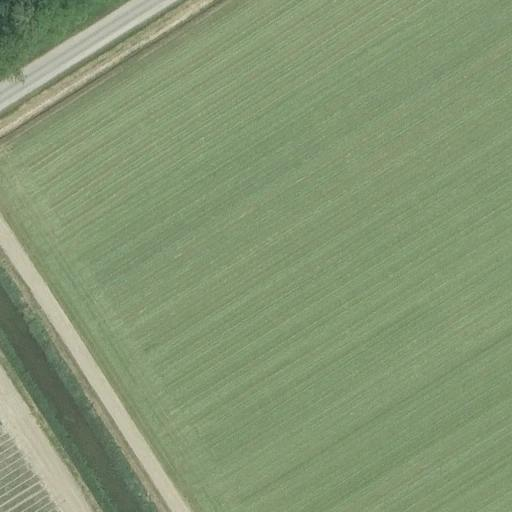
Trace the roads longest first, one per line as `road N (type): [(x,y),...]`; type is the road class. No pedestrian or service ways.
road 1 (unclassified): [(0,99),(158,0)]
road 2 (unknown): [(0,375),(86,511)]
